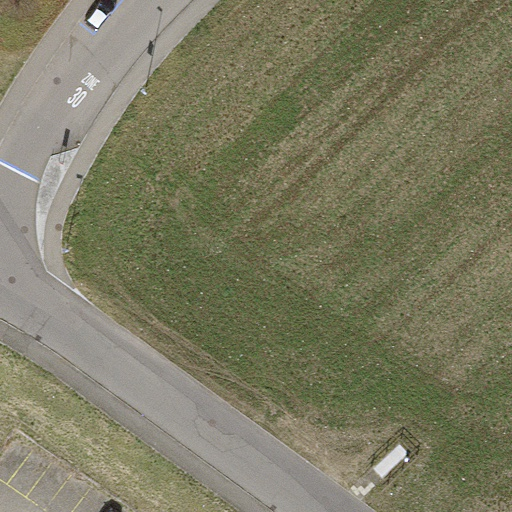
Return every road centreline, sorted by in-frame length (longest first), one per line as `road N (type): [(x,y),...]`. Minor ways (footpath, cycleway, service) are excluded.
road 1 (residential): [(0,266),(305,511)]
road 2 (residential): [(0,235),(24,174),(70,96),(145,0)]
